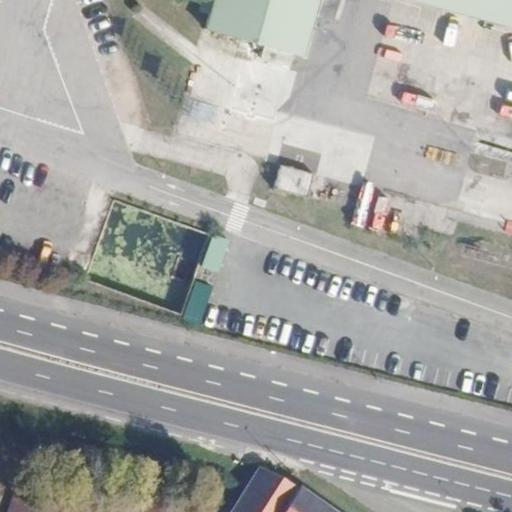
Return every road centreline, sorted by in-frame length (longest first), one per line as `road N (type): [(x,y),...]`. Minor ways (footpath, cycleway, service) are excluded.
road 1 (primary): [(511,453),(0,314)]
road 2 (primary): [(0,360),(388,464)]
road 3 (primary): [(388,464),(511,495)]
